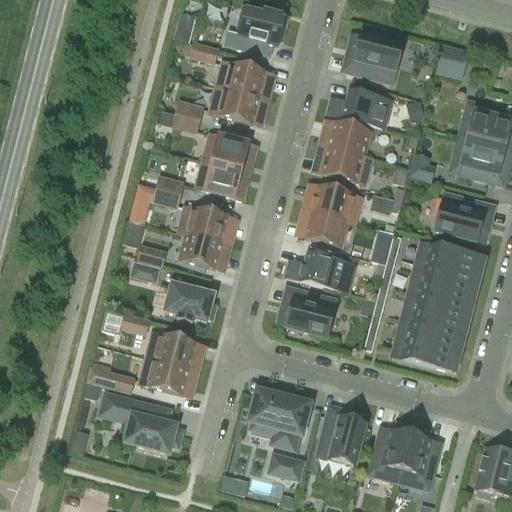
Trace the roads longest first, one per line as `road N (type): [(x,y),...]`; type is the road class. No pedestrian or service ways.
road 1 (residential): [(326,0),(232,354)]
road 2 (residential): [(470,414),(232,354)]
road 3 (tertiary): [(0,206),(53,0)]
road 4 (residential): [(511,259),(470,414)]
road 5 (residential): [(232,354),(197,471)]
